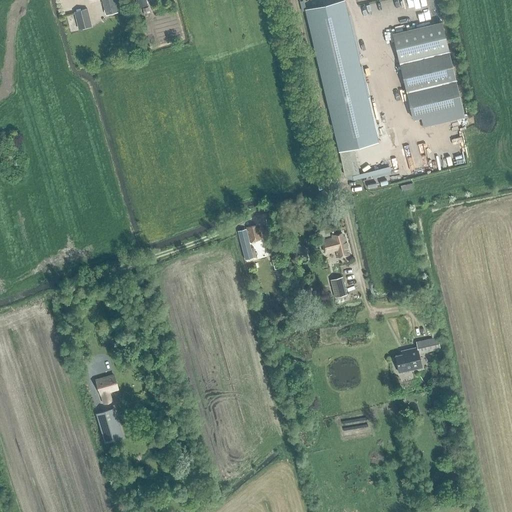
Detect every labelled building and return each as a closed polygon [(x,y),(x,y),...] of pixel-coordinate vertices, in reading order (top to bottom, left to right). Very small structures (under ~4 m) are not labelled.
[(118,12),(114,0),(101,0),(106,16),(118,12)] [(305,10),(339,152),(378,143),(344,1),(305,10)] [(75,12),(79,29),(91,26),(87,9),(75,12)] [(392,34),(413,119),(462,107),(442,22),(392,34)] [(250,243),(256,241),(257,246),(261,245),(264,244),(260,229),(256,230),(255,226),(246,228),(250,243)] [(246,229),(238,231),(245,260),(256,258),(254,248),(251,249),(249,243),(246,229)] [(343,239),(342,235),(332,237),(332,240),(321,242),(324,254),(335,251),(337,259),(349,257),(345,238),(343,239)] [(263,241),(267,254),(276,252),(272,239),(263,241)] [(278,258),(272,260),(275,270),(280,268),(278,258)] [(342,277),(330,280),(334,298),(347,295),(342,277)] [(395,358),(399,374),(412,371),(411,368),(419,366),(416,357),(419,356),(419,354),(427,352),(427,351),(436,348),(433,339),(415,343),(417,349),(402,352),(403,356),(395,358)] [(445,368),(439,369),(441,377),(447,376),(445,368)] [(96,381),(103,405),(112,402),(108,391),(109,390),(109,389),(117,387),(113,376),(96,381)] [(111,418),(119,415),(117,406),(108,409),(111,418)] [(97,413),(96,413),(100,428),(108,425),(104,411),(102,412),(101,409),(96,410),(97,413)]
